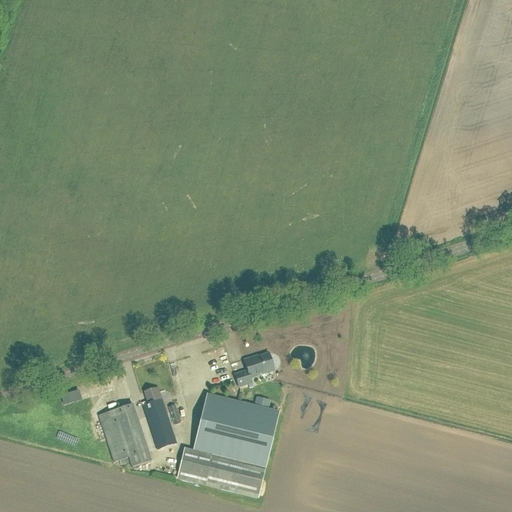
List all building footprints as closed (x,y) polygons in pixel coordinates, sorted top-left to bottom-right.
[(250,379),(274,371),(269,355),(258,358),(258,357),(244,361),(247,372),(235,376),(239,388),(252,384),(250,379)] [(94,386),(96,396),(118,391),(115,380),(94,386)] [(145,413),(157,450),(176,444),(158,389),(144,393),(148,405),(145,406),(147,413),(145,413)] [(257,499),(278,413),(208,395),(194,452),(184,449),(177,479),(257,499)] [(114,464),(119,462),(120,466),(130,463),(132,469),(152,463),(133,405),(98,417),(114,464)] [(181,424),(175,406),(169,408),(174,426),(181,424)]
